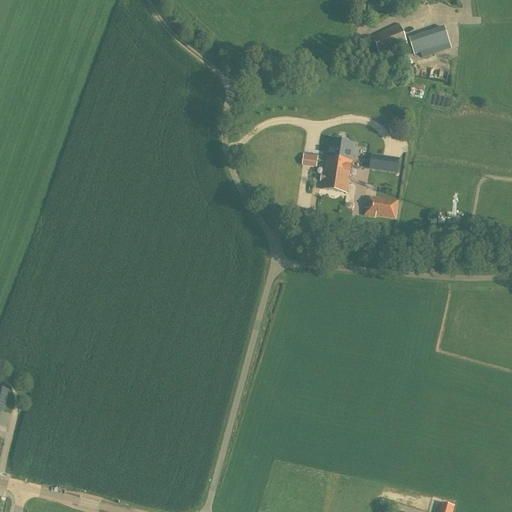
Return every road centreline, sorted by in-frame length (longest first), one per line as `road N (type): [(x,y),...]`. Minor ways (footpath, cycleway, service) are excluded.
road 1 (unclassified): [(206,511),(273,261)]
road 2 (track): [(273,261),(273,242),(228,162),(223,130),(232,87)]
road 3 (unclassified): [(433,277),(273,261)]
road 4 (track): [(232,87),(147,0)]
